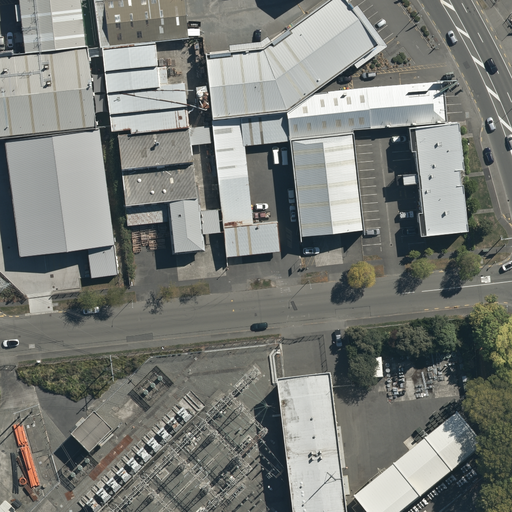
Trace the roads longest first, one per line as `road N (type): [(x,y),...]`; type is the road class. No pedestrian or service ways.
road 1 (unclassified): [(0,336),(511,281)]
road 2 (primary): [(511,140),(446,0)]
